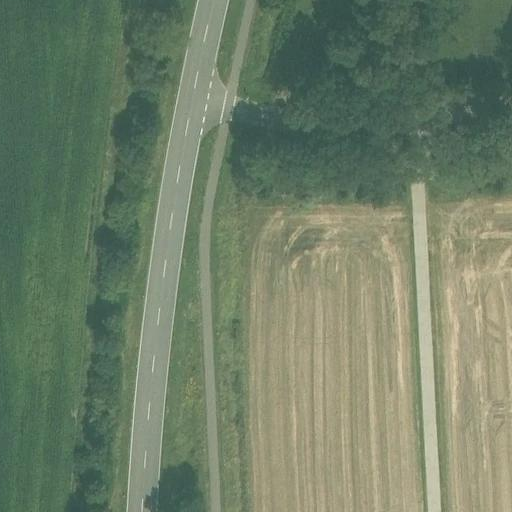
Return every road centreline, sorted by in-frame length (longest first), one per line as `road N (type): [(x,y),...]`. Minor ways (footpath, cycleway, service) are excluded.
road 1 (primary): [(141,511),(155,326),(188,106)]
road 2 (unclassified): [(188,106),(311,126),(511,112)]
